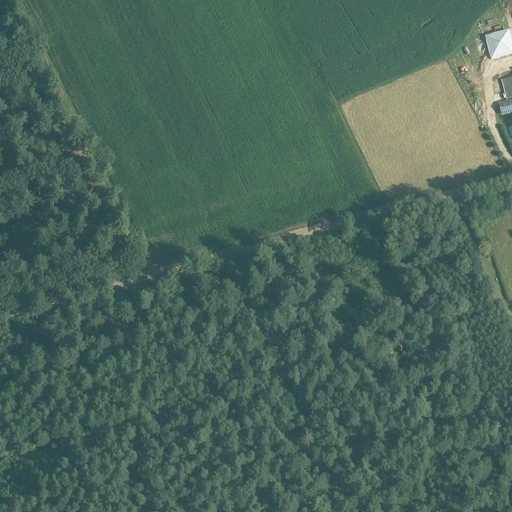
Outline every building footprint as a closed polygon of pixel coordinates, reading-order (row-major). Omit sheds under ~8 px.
[(511,41),(509,31),(485,37),(491,61),(511,55),(511,41)] [(480,53),(486,51),(481,32),(475,33),(480,53)] [(468,61),(462,61),(462,72),(476,71),(476,66),(469,67),(468,61)] [(439,68),(443,80),(448,78),(444,66),(439,68)] [(511,99),(511,78),(501,82),(507,101),(511,99)] [(501,117),(511,114),(511,101),(498,105),(501,117)]
